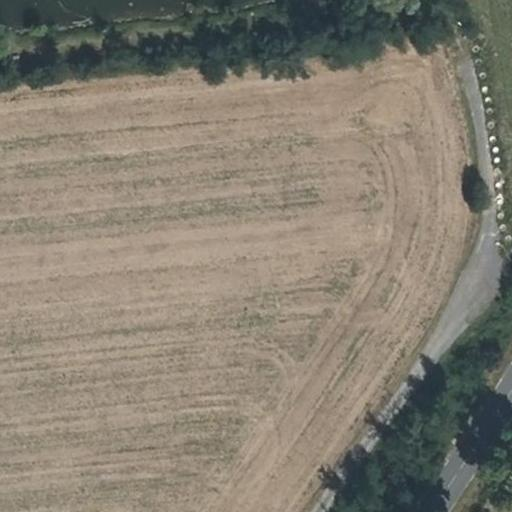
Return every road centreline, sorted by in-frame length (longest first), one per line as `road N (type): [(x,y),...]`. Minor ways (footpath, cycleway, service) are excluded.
road 1 (track): [(318,511),(492,241),(494,176),(467,56)]
road 2 (secondary): [(511,394),(434,511)]
